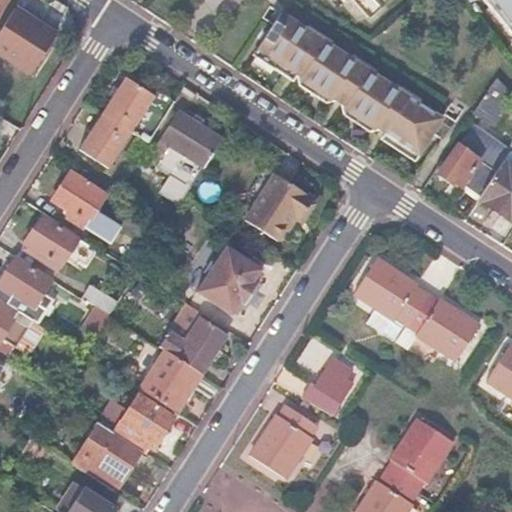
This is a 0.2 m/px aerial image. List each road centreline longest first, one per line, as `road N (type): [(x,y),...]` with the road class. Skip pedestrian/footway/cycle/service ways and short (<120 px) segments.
road 1 (residential): [(374,187),(166,511)]
road 2 (residential): [(117,18),(374,187)]
road 3 (residential): [(0,200),(117,18)]
road 4 (residential): [(374,187),(511,277)]
